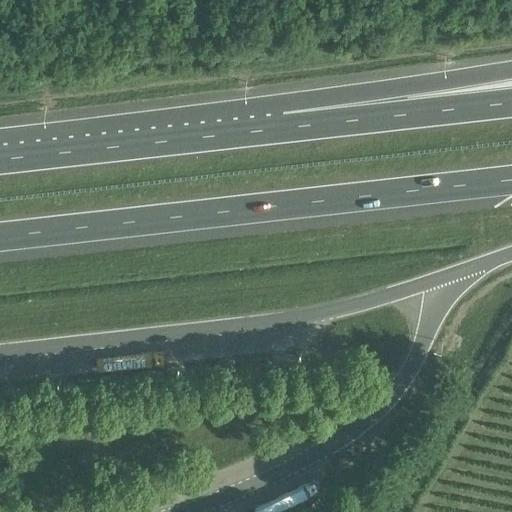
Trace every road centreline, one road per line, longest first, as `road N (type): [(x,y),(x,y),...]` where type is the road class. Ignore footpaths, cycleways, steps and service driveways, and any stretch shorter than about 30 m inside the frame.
road 1 (motorway): [(0,237),(511,181)]
road 2 (motorway): [(286,128),(0,160)]
road 3 (motorway): [(511,76),(286,128)]
road 4 (motorway): [(511,102),(286,128)]
